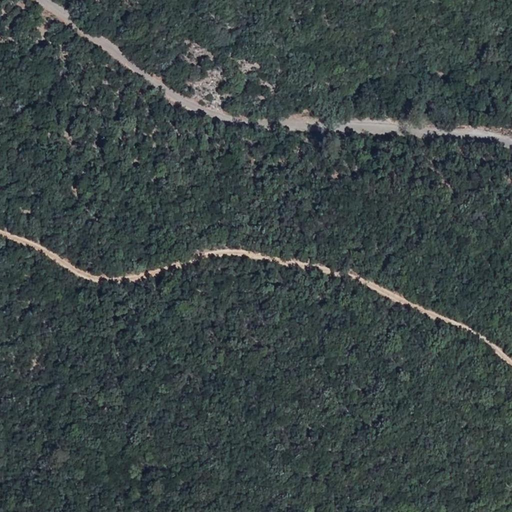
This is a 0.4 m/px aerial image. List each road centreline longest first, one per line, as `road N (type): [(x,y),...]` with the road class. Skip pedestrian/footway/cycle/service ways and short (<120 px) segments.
road 1 (track): [(511,372),(350,282),(268,264),(198,260),(109,274),(0,233)]
road 2 (unclassified): [(44,0),(134,69),(245,121),(511,140)]
